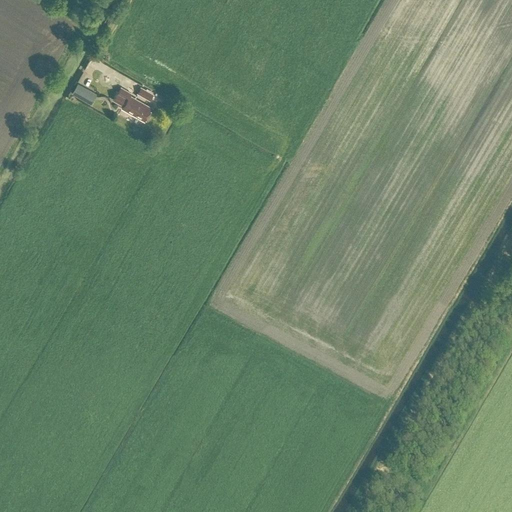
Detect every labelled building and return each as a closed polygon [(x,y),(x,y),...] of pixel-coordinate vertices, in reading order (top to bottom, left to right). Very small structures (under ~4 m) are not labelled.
[(117,91),(119,85),(107,81),(105,86),(117,91)] [(77,82),(71,93),(90,104),(96,93),(77,82)] [(136,93),(149,100),(153,93),(140,86),(136,93)] [(131,93),(120,87),(113,99),(123,105),(121,107),(144,120),(151,108),(130,95),(131,93)] [(171,102),(166,111),(171,114),(176,105),(171,102)]
